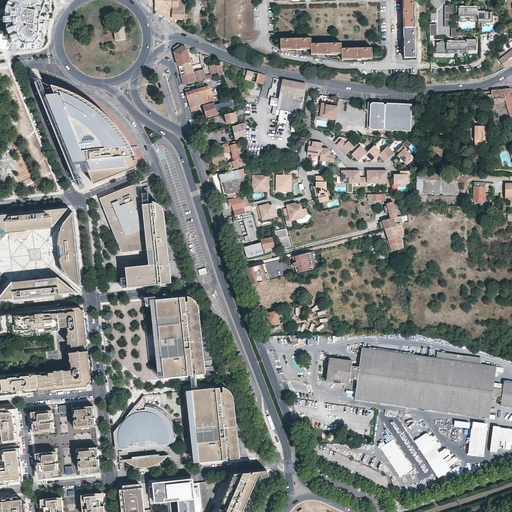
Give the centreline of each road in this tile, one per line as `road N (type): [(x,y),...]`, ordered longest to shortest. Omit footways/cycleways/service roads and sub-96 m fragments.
road 1 (primary): [(329,497),(299,476),(296,443),(190,138),(138,103),(136,65)]
road 2 (primary): [(103,82),(178,145),(287,447),(289,486)]
road 3 (secondary): [(214,50),(276,72),(383,89),(468,86),(511,69)]
road 4 (residential): [(60,42),(16,65),(73,200)]
road 5 (residential): [(78,198),(23,65),(68,65)]
road 6 (residential): [(113,479),(265,464),(289,486)]
road 7 (unknown): [(230,264),(368,228),(384,208)]
road 8 (residential): [(97,392),(21,400),(31,488)]
road 9 (residential): [(391,63),(341,65),(276,53),(264,43)]
